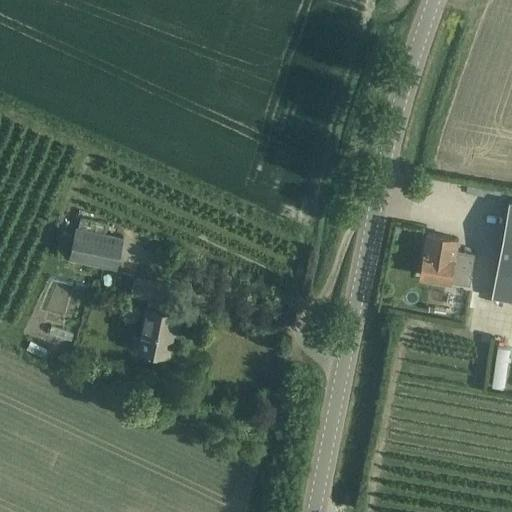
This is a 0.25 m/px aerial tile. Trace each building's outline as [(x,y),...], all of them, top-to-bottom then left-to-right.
[(492,205),(494,191),(479,189),(477,203),(492,205)] [(489,298),(511,302),(511,201),(508,200),(489,298)] [(57,255),(67,257),(67,259),(113,269),(120,236),(74,227),(72,234),(62,232),(57,255)] [(428,232),(420,274),(450,279),(450,280),(470,284),(475,252),(456,249),(458,237),(428,232)] [(166,353),(173,315),(158,311),(160,298),(163,299),(166,284),(132,278),(129,292),(149,296),(139,348),(166,353)] [(510,350),(497,348),(491,389),(504,390),(510,350)]
